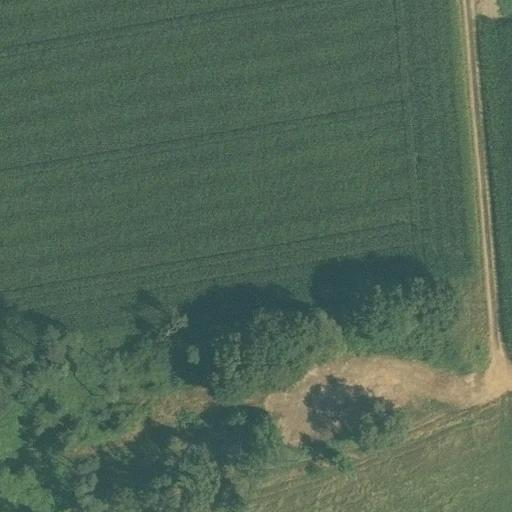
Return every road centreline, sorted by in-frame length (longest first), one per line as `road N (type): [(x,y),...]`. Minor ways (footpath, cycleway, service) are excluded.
road 1 (track): [(111,511),(409,436),(506,395)]
road 2 (track): [(474,0),(506,395),(511,393)]
